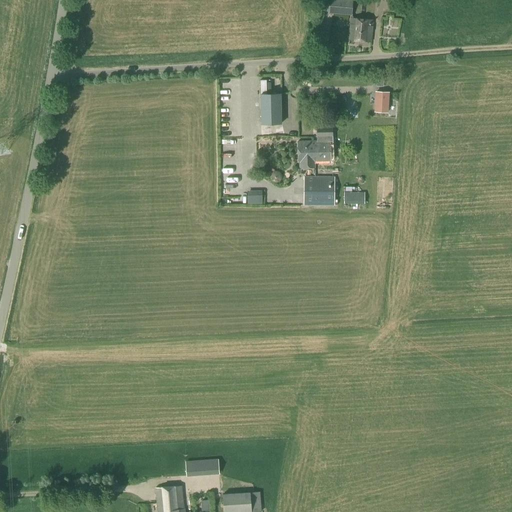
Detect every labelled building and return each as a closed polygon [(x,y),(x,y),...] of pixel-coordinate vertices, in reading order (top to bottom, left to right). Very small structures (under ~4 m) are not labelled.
[(351,16),(352,0),(328,0),(328,14),(351,16)] [(371,42),(373,20),(351,18),(349,40),(371,42)] [(235,82),(221,82),(221,102),(235,102),(235,82)] [(388,113),(389,92),(375,91),(374,112),(388,113)] [(261,123),(281,123),(280,94),(260,94),(261,123)] [(223,132),(238,132),(238,118),(223,118),(223,132)] [(332,137),(332,126),(317,126),(317,137),(318,137),(318,141),(297,142),(297,162),(299,162),(299,168),(314,167),(314,162),(330,162),(329,137),(332,137)] [(257,136),(257,149),(269,148),(268,135),(257,136)] [(318,164),(318,175),(333,174),(332,163),(318,164)] [(333,205),(333,177),(304,177),(304,205),(333,205)] [(247,204),(262,204),(262,191),(247,191),(247,204)] [(364,204),(364,192),(344,192),(344,204),(364,204)] [(185,461),(186,476),(199,476),(198,460),(185,461)] [(183,511),(182,486),(155,488),(157,511),(183,511)] [(250,493),(251,511),(254,511),(261,511),(259,492),(250,493)] [(232,511),(231,493),(222,494),(223,511),(232,511)]
